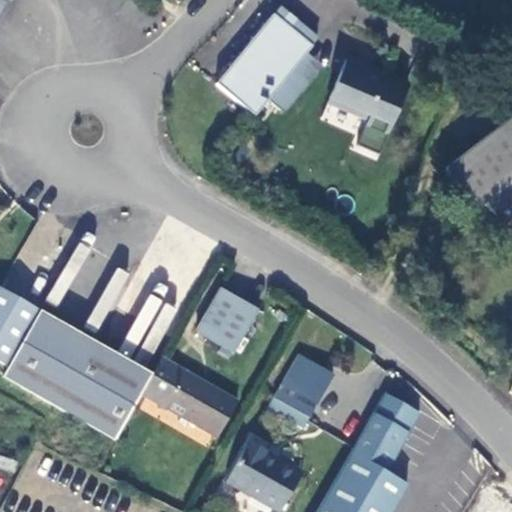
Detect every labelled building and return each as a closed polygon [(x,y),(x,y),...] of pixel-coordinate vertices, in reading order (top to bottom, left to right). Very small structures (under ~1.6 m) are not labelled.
[(0,0),(0,17),(9,1),(6,0),(0,0)] [(280,8),(274,16),(312,47),(318,39),(280,8)] [(255,116),(312,47),(274,16),(216,85),(255,116)] [(409,86),(347,59),(330,99),(370,117),(364,133),(386,142),(409,86)] [(511,119),(447,172),(476,210),(484,204),(499,223),(511,214),(511,119)] [(40,312),(0,290),(0,364),(8,369),(39,314),(40,312)] [(233,354),(257,312),(221,291),(196,333),(233,354)] [(25,391),(62,326),(39,314),(8,369),(3,379),(25,391)] [(93,343),(62,326),(25,391),(115,442),(142,395),(147,386),(88,351),(93,343)] [(152,376),(93,343),(88,351),(147,386),(152,376)] [(303,430),(333,376),(298,357),(268,410),(303,430)] [(184,372),(162,360),(152,376),(147,386),(142,395),(218,438),(238,403),(221,393),(220,395),(182,374),(184,372)] [(418,414),(385,395),(317,511),(392,511),(407,485),(386,473),(418,414)] [(280,511),(281,511),(300,477),(268,458),(270,455),(251,443),(227,482),(280,511)] [(303,473),(270,455),(268,458),(300,477),(303,473)]
